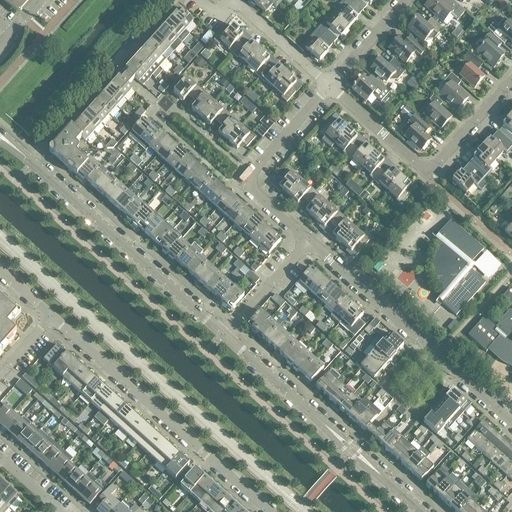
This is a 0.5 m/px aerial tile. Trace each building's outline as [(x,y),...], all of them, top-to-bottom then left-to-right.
[(281,0),(251,0),(251,1),(252,2),(251,3),(254,6),(255,5),(265,13),(267,15),(268,14),(266,12),(273,4),(276,7),(281,0)] [(333,13),(333,14),(349,29),(357,20),(356,18),(362,11),(349,0),(344,0),(340,5),(342,7),(335,15),(333,13)] [(349,0),(362,11),(368,4),(370,6),(374,0),(349,0)] [(457,21),(465,12),(451,0),(444,0),(443,2),(441,0),(432,0),(426,7),(443,23),(450,14),(457,21)] [(298,14),(304,8),(301,5),(295,11),(298,14)] [(179,10),(171,18),(185,30),(193,22),(179,10)] [(324,22),(317,30),(333,44),(339,37),(341,38),(349,29),(333,14),(332,15),(334,17),(327,25),(324,22)] [(433,39),(443,29),(432,20),(426,26),(417,17),(407,28),(423,42),(426,40),(433,39)] [(190,35),(185,30),(171,18),(164,27),(182,43),(190,35)] [(511,42),(511,25),(509,22),(500,32),(496,28),(492,34),(503,45),(508,39),(511,42)] [(228,50),(232,54),(241,44),(237,41),(242,35),(233,26),(232,27),(230,26),(228,30),(229,31),(220,41),(218,43),(219,44),(221,42),(229,49),(228,50)] [(182,43),(164,27),(156,35),(169,48),(174,52),(182,43)] [(326,51),(333,44),(317,30),(310,38),(313,40),(306,48),(304,46),(303,47),(305,49),(315,58),(314,59),(317,62),(318,61),(319,62),(328,52),(326,51)] [(499,62),(504,57),(496,50),(501,44),(490,34),(484,41),(486,43),(477,53),(493,68),(497,65),(498,65),(500,63),(499,62)] [(169,48),(156,35),(148,44),(162,56),(169,48)] [(420,56),(425,51),(415,41),(410,47),(399,37),(389,49),(405,63),(415,52),(420,56)] [(246,48),(241,44),(232,54),(237,59),(238,57),(246,64),(244,66),(245,67),(260,51),(250,42),(246,48)] [(162,56),(148,44),(141,53),(154,65),(162,56)] [(269,59),(260,51),(245,67),(246,68),(248,66),(256,73),(254,74),(259,78),(268,68),(264,64),(269,59)] [(203,52),(200,55),(205,60),(208,57),(203,52)] [(474,88),(484,77),(474,68),(479,62),(468,52),(463,58),(464,60),(461,63),(466,67),(459,75),(474,88)] [(154,65),(141,53),(133,61),(147,73),(154,65)] [(198,57),(194,62),(200,67),(204,62),(198,57)] [(397,80),(406,70),(395,60),(389,67),(380,59),(370,69),(386,83),(389,81),(397,80)] [(147,73),(133,61),(125,70),(139,82),(147,73)] [(154,65),(147,73),(151,77),(158,68),(154,65)] [(272,72),(268,68),(259,78),(264,83),(265,81),(273,88),(271,90),(272,91),(287,75),(277,66),(272,72)] [(226,71),(222,75),(227,80),(231,76),(226,71)] [(147,73),(139,82),(143,85),(151,77),(147,73)] [(446,76),(448,77),(443,83),(447,86),(440,95),(457,110),(468,98),(456,88),(461,82),(451,74),(449,73),(446,76)] [(296,83),(287,75),(272,91),(273,92),(275,90),(282,97),(281,98),(286,103),(295,93),(291,89),(296,83)] [(188,96),(192,99),(201,89),(196,85),(195,86),(187,79),(189,77),(188,76),(186,79),(186,78),(177,88),(176,87),(173,90),(174,91),(173,93),(183,101),(188,96)] [(132,90),(118,78),(110,86),(124,98),(132,90)] [(377,99),(386,89),(374,79),(369,84),(362,78),(352,90),(366,102),(372,95),(377,99)] [(229,84),(224,80),(220,84),(225,89),(229,84)] [(124,98),(110,86),(103,95),(116,107),(124,98)] [(201,89),(192,99),(196,103),(191,109),(200,117),(215,101),(214,100),(212,102),(204,95),(205,93),(201,89)] [(116,107),(103,95),(95,103),(109,115),(116,107)] [(440,129),(451,118),(450,117),(450,118),(438,108),(442,103),(434,95),(429,100),(434,104),(424,114),(424,115),(425,114),(440,128),(440,129)] [(215,101),(200,117),(210,125),(215,120),(219,123),(228,113),(223,109),(222,110),(214,103),(216,101),(215,101)] [(109,115),(95,103),(88,112),(101,124),(109,115)] [(101,124),(88,112),(80,120),(93,132),(101,124)] [(228,113),(219,123),(223,127),(218,133),(227,141),(242,125),(241,124),(239,126),(231,119),(232,117),(228,113)] [(504,126),(498,132),(511,144),(511,114),(502,124),(504,126)] [(420,151),(431,140),(420,130),(424,124),(415,116),(410,122),(414,126),(404,137),(420,151)] [(274,125),(265,117),(260,123),(268,130),(274,125)] [(137,143),(152,126),(144,119),(129,135),(137,143)] [(93,132),(80,120),(73,129),(71,127),(70,128),(81,138),(85,141),(93,132)] [(332,145),(333,145),(347,129),(338,121),(333,126),(329,122),(320,132),(325,137),(326,136),(334,143),(332,145)] [(242,125),(227,141),(237,149),(242,144),(246,148),(255,138),(250,133),(249,134),(241,127),(243,125),(242,125)] [(146,151),(149,147),(161,134),(152,126),(137,143),(146,151)] [(70,128),(62,137),(51,149),(51,153),(76,175),(87,163),(76,153),(78,150),(78,148),(77,147),(75,145),(81,138),(70,128)] [(357,138),(347,129),(333,145),(334,146),(336,144),(343,151),(342,153),(347,157),(356,147),(352,143),(357,138)] [(490,139),(482,147),(498,162),(499,161),(497,160),(504,152),(506,154),(511,147),(511,144),(498,132),(491,140),(490,139)] [(161,134),(149,147),(157,155),(169,142),(161,134)] [(169,142),(157,155),(166,163),(178,149),(169,142)] [(360,150),(356,147),(347,157),(352,161),(353,160),(360,167),(359,169),(360,170),(374,153),(365,145),(360,150)] [(475,159),(468,165),(484,179),(491,172),(488,169),(495,162),(497,163),(498,162),(482,147),(473,157),(475,159)] [(178,149),(166,163),(175,170),(187,157),(178,149)] [(384,162),(374,153),(360,170),(361,170),(362,168),(370,175),(369,177),(374,181),(383,171),(379,167),(384,162)] [(187,157),(175,170),(183,178),(195,165),(187,157)] [(319,161),(325,167),(328,163),(322,158),(319,161)] [(91,159),(87,163),(76,175),(77,176),(77,175),(82,180),(83,179),(87,182),(100,168),(91,159)] [(195,165),(183,178),(192,186),(204,172),(195,165)] [(484,179),(468,165),(462,173),(460,171),(452,181),(453,182),(452,183),(455,186),(456,185),(466,194),(466,193),(468,195),(469,194),(467,192),(474,185),(481,191),(488,183),(484,179)] [(144,171),(148,175),(153,170),(149,166),(144,171)] [(100,168),(87,182),(96,190),(109,176),(100,168)] [(279,187),(288,196),(303,179),(302,178),(300,180),(292,174),(294,172),(288,168),(279,178),(284,182),(279,187)] [(387,174),(383,171),(374,181),(378,185),(379,184),(387,191),(385,193),(386,194),(401,177),(392,169),(387,174)] [(204,172),(192,186),(200,193),(212,180),(204,172)] [(109,176),(96,190),(105,198),(118,184),(109,176)] [(410,186),(401,177),(386,194),(387,194),(389,192),(397,199),(396,201),(401,205),(410,195),(405,191),(410,186)] [(303,179),(288,196),(297,204),(302,198),(306,202),(316,192),(311,188),(310,189),(302,182),(304,180),(303,179)] [(212,180),(200,193),(209,201),(221,188),(212,180)] [(118,184),(105,198),(114,206),(127,192),(118,184)] [(221,188),(209,201),(217,209),(229,195),(221,188)] [(127,192),(114,206),(123,214),(136,200),(127,192)] [(316,192),(306,202),(310,206),(306,211),(315,220),(330,203),(329,202),(327,204),(319,198),(320,196),(316,192)] [(229,195),(217,209),(226,216),(238,203),(229,195)] [(136,200),(123,214),(126,217),(125,219),(130,223),(131,221),(132,222),(145,208),(136,200)] [(238,203),(226,216),(234,224),(246,210),(238,203)] [(330,203),(315,220),(324,228),(329,222),(333,226),(342,216),(338,212),(336,213),(329,206),(330,204),(330,203)] [(145,208),(132,222),(133,223),(132,224),(136,228),(137,227),(141,230),(154,216),(145,208)] [(246,210),(234,224),(243,231),(255,218),(246,210)] [(154,216),(141,230),(150,238),(163,224),(154,216)] [(342,216),(333,226),(337,230),(332,235),(342,244),(356,227),(355,226),(353,228),(346,221),(347,220),(342,216)] [(255,218),(243,231),(251,239),(263,226),(255,218)] [(497,262),(496,261),(491,256),(482,257),(481,258),(478,256),(483,250),(451,220),(438,235),(435,232),(431,236),(434,239),(441,245),(439,248),(436,251),(434,257),(433,262),(432,268),(433,274),(434,279),(436,284),(439,289),(443,293),(440,296),(435,303),(438,300),(456,316),(485,283),(479,278),(482,275),(483,276),(485,276),(489,276),(492,276),(496,271),(497,270),(497,262)] [(163,224),(150,238),(159,246),(172,232),(163,224)] [(263,226),(251,239),(260,247),(272,233),(263,226)] [(356,227),(342,244),(351,252),(356,246),(360,250),(370,240),(364,236),(363,237),(355,230),(357,228),(356,227)] [(172,232),(159,246),(162,250),(161,251),(166,255),(167,254),(168,254),(181,240),(172,232)] [(272,233),(260,247),(268,255),(280,241),(272,233)] [(181,240),(168,254),(169,255),(168,256),(172,260),(173,259),(177,262),(190,248),(181,240)] [(193,244),(190,248),(177,262),(186,270),(198,256),(202,252),(193,244)] [(198,256),(186,270),(195,278),(207,264),(198,256)] [(255,272),(259,268),(254,263),(250,268),(255,272)] [(207,264),(195,278),(204,287),(216,272),(207,264)] [(299,282),(308,290),(320,277),(311,269),(299,282)] [(259,280),(250,271),(245,276),(255,284),(259,280)] [(216,272),(204,287),(213,295),(225,280),(216,272)] [(320,277),(308,290),(316,298),(328,284),(320,277)] [(225,280),(213,295),(216,298),(215,299),(220,303),(221,302),(222,303),(234,288),(225,280)] [(328,284),(316,298),(325,305),(337,292),(328,284)] [(234,288),(222,303),(221,304),(226,308),(227,307),(231,311),(244,297),(234,288)] [(501,297),(511,307),(511,309),(510,312),(509,311),(497,324),(498,325),(497,326),(484,314),(466,333),(479,345),(481,343),(495,356),(503,362),(511,366),(511,290),(509,288),(501,297)] [(337,292),(325,305),(333,313),(345,299),(337,292)] [(283,298),(288,302),(292,297),(287,293),(283,298)] [(280,308),(285,303),(275,295),(271,299),(280,308)] [(0,349),(16,332),(7,324),(17,313),(0,297),(0,349)] [(345,299),(333,313),(342,321),(354,307),(345,299)] [(354,307),(342,321),(339,324),(354,337),(365,325),(359,319),(363,315),(354,307)] [(256,333),(257,334),(269,320),(260,312),(247,326),(251,329),(250,331),(255,335),(256,333)] [(275,314),(271,318),(280,325),(283,321),(275,314)] [(269,320),(257,334),(257,335),(256,336),(261,340),(262,339),(266,342),(278,328),(269,320)] [(278,328),(266,342),(274,350),(287,336),(278,328)] [(389,334),(382,342),(396,354),(403,346),(389,334)] [(287,336),(274,350),(283,358),(296,344),(287,336)] [(382,342),(375,350),(388,362),(396,354),(382,342)] [(296,344),(283,358),(287,361),(286,363),(291,367),(292,365),(292,366),(305,352),(296,344)] [(43,361),(53,369),(66,355),(64,354),(65,352),(63,351),(64,350),(64,349),(63,348),(61,347),(60,348),(57,346),(43,361)] [(388,362),(375,350),(367,358),(381,370),(388,362)] [(305,352),(292,366),(293,367),(292,368),(297,372),(298,371),(301,374),(314,360),(305,352)] [(66,355),(53,369),(62,378),(76,363),(74,361),(74,359),(74,358),(73,357),(71,357),(70,357),(69,356),(68,358),(66,355)] [(381,370),(367,358),(360,366),(374,379),(381,370)] [(314,360),(301,374),(311,382),(323,368),(314,360)] [(76,363),(62,378),(72,386),(85,372),(82,370),(83,369),(82,368),(83,367),(82,365),(81,364),(80,364),(78,365),(76,363)] [(22,378),(35,389),(40,384),(27,372),(22,378)] [(85,372),(72,386),(81,395),(95,380),(92,378),(93,376),(93,375),(92,374),(90,374),(89,374),(88,373),(87,374),(85,372)] [(316,387),(324,395),(337,381),(328,374),(316,387)] [(27,396),(32,391),(20,380),(15,386),(27,396)] [(95,380),(81,395),(91,403),(103,389),(101,387),(102,386),(101,385),(101,384),(101,382),(100,381),(98,381),(97,382),(95,380)] [(337,381),(324,395),(332,402),(345,388),(337,381)] [(345,388),(332,402),(340,409),(353,396),(345,388)] [(103,389),(91,403),(100,412),(114,397),(111,394),(112,393),(111,392),(110,391),(109,390),(108,391),(107,390),(105,391),(103,389)] [(452,390),(445,399),(459,411),(466,403),(452,390)] [(353,396),(340,409),(348,417),(361,403),(353,396)] [(114,397),(100,412),(109,420),(122,406),(120,404),(121,403),(120,402),(120,401),(120,399),(119,398),(117,398),(116,399),(114,397)] [(459,411),(445,399),(438,407),(452,419),(459,411)] [(361,403),(348,417),(356,424),(369,410),(361,403)] [(0,409),(0,424),(1,425),(12,413),(4,405),(0,409)] [(402,414),(406,410),(400,405),(397,410),(402,414)] [(122,406),(109,420),(119,429),(132,413),(130,411),(131,410),(130,409),(129,407),(128,407),(127,408),(125,407),(124,408),(122,406)] [(452,419),(438,407),(431,415),(444,427),(452,419)] [(369,410),(356,424),(365,431),(377,417),(369,410)] [(12,413),(1,425),(9,433),(20,420),(12,413)] [(132,413),(119,429),(128,437),(141,423),(139,421),(140,420),(138,419),(139,418),(139,416),(138,415),(136,415),(135,416),(132,413)] [(444,427),(431,415),(423,423),(437,435),(444,427)] [(20,420),(9,433),(17,440),(31,424),(23,417),(20,420)] [(380,445),(393,432),(396,428),(388,420),(372,438),(380,445)] [(466,440),(475,448),(491,430),(482,422),(466,440)] [(141,423),(128,437),(137,446),(151,430),(149,428),(149,427),(149,425),(148,424),(146,424),(145,425),(144,424),(143,425),(141,423)] [(31,424),(17,440),(25,447),(36,435),(39,432),(31,424)] [(151,430),(137,446),(147,454),(159,440),(157,438),(158,437),(157,436),(158,435),(157,433),(156,432),(155,432),(153,433),(151,430)] [(491,430),(475,448),(483,455),(499,437),(491,430)] [(393,432),(380,445),(388,453),(401,439),(393,432)] [(36,435),(25,447),(33,454),(44,442),(36,435)] [(48,437),(44,442),(33,454),(41,462),(56,445),(48,437)] [(499,437),(483,455),(491,462),(507,444),(499,437)] [(401,439),(388,453),(396,460),(409,446),(401,439)] [(159,440),(147,454),(156,462),(170,447),(167,445),(168,444),(168,442),(167,441),(165,441),(164,442),(163,441),(162,442),(159,440)] [(511,449),(507,444),(491,462),(499,469),(511,454),(511,449)] [(56,445),(41,462),(49,469),(60,456),(64,452),(56,445)] [(409,446),(396,460),(405,467),(417,453),(409,446)] [(170,447),(156,462),(166,471),(178,457),(176,455),(177,454),(176,453),(176,451),(176,450),(175,449),(173,449),(172,449),(170,447)] [(417,453),(405,467),(413,474),(425,460),(417,453)] [(511,454),(499,469),(507,477),(511,470),(511,454)] [(60,456),(49,469),(57,476),(68,464),(60,456)] [(178,457),(166,471),(175,480),(189,464),(186,462),(187,461),(186,459),(185,458),(184,458),(183,459),(181,458),(180,459),(178,457)] [(425,460),(413,474),(421,482),(433,468),(425,460)] [(121,470),(117,466),(113,463),(110,466),(118,473),(121,470)] [(68,464),(57,476),(65,483),(76,471),(68,464)] [(73,490),(88,474),(80,466),(76,471),(65,483),(73,490)] [(195,468),(180,486),(190,494),(204,478),(201,475),(202,474),(200,473),(200,471),(200,470),(198,470),(197,470),(195,468)] [(434,493),(446,480),(449,476),(441,468),(426,486),(434,493)] [(124,481),(127,477),(123,473),(119,477),(124,481)] [(88,474),(73,490),(81,498),(95,482),(96,481),(88,474)] [(204,478),(190,494),(199,503),(214,485),(213,484),(213,483),(212,482),(211,481),(210,481),(208,480),(208,481),(204,478)] [(446,480),(434,493),(442,501),(454,487),(446,480)] [(496,489),(502,483),(498,480),(497,481),(493,486),(496,489)] [(1,482),(0,483),(0,501),(9,509),(19,498),(1,482)] [(95,482),(81,498),(90,505),(101,493),(103,490),(95,482)] [(499,491),(503,487),(505,486),(502,483),(496,489),(499,491)] [(111,485),(101,497),(105,501),(96,511),(97,511),(112,511),(119,505),(110,497),(116,490),(111,485)] [(214,485),(199,503),(208,511),(223,495),(220,492),(221,491),(219,490),(219,488),(218,487),(217,486),(216,486),(214,485)] [(454,487),(442,501),(450,508),(462,494),(454,487)] [(146,492),(138,501),(147,509),(155,501),(146,492)] [(462,494),(450,508),(454,511),(460,511),(470,501),(462,494)] [(223,495),(208,511),(209,511),(224,511),(233,502),(232,501),(232,500),(231,499),(230,498),(228,498),(227,497),(226,497),(223,495)] [(0,511),(5,511),(9,509),(0,501),(0,511)] [(470,501),(460,511),(475,511),(478,508),(470,501)] [(233,502),(224,511),(241,511),(242,511),(239,509),(239,508),(238,507),(238,505),(237,504),(236,503),(234,503),(233,502)]
